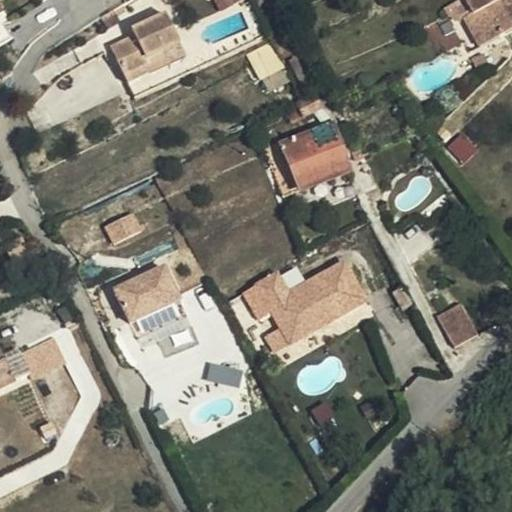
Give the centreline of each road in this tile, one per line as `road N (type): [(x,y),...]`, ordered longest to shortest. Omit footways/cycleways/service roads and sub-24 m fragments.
road 1 (residential): [(511,329),(338,511)]
road 2 (unknown): [(433,411),(347,238)]
